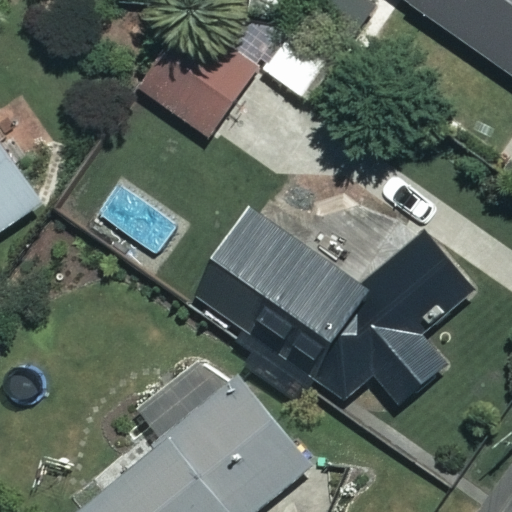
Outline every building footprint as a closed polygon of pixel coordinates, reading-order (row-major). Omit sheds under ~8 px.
[(511,0),(413,0),(511,68),(511,0)] [(169,115),(213,144),(262,69),(159,2),(73,134),(132,173),(169,115)] [(335,59),(293,27),(264,65),(307,97),(335,59)] [(0,228),(41,201),(0,139),(0,228)] [(256,195),(189,280),(381,432),(447,349),(430,335),(475,279),(408,225),(364,280),(256,195)] [(218,388),(193,359),(140,404),(165,434),(72,511),(250,511),(316,458),(241,369),(218,388)]
